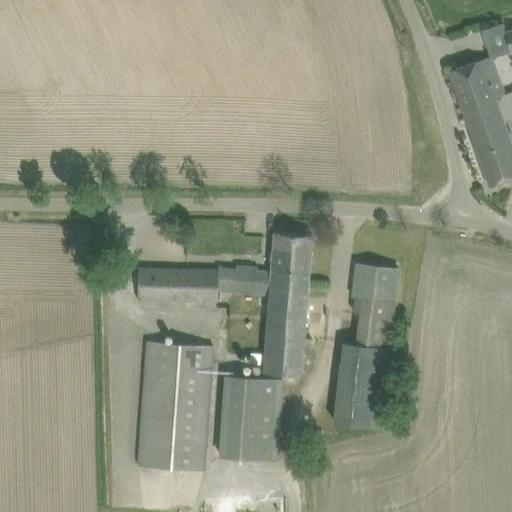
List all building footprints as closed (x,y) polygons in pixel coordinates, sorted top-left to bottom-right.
[(450,70),(469,127),(501,116),(494,99),(506,94),(491,55),(450,70)] [(511,146),(501,116),(469,127),(489,185),(511,176),(511,146)] [(236,265),(234,291),(270,294),(265,371),(302,374),(312,234),(274,232),(271,271),(258,270),(258,266),(236,265)] [(357,263),(353,296),(361,297),(395,301),(399,268),(357,263)] [(217,301),(218,270),(138,268),(137,299),(217,301)] [(395,301),(361,297),(356,343),(342,341),(334,421),(378,426),(380,407),(392,409),(399,347),(389,346),(395,301)] [(139,465),(206,469),(215,344),(148,339),(139,465)] [(219,456),(278,460),(284,378),(225,374),(219,456)]
